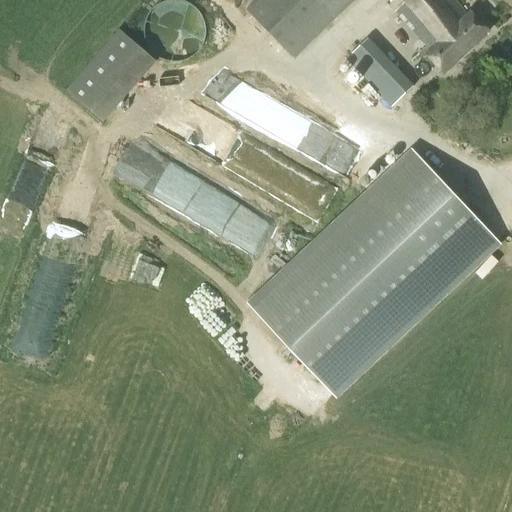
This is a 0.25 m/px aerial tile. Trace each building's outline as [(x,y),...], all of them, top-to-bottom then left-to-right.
[(174,63),(179,62),(185,61),(190,59),(194,56),(198,53),(201,49),(204,44),(205,39),(206,34),(206,28),(205,23),(203,18),(201,13),(197,9),(193,6),(189,3),(184,2),(179,1),(173,0),(168,1),(163,3),(159,5),(154,8),(151,12),(148,16),(146,21),(145,26),(144,31),(145,37),(146,42),(148,47),(151,51),(155,55),(159,58),(164,60),(169,62),(174,63)] [(256,0),(246,10),(294,59),(355,0),(256,0)] [(467,17),(451,0),(408,0),(395,12),(426,46),(418,54),(423,60),(426,57),(444,76),(490,32),(471,14),(467,17)] [(105,123),(157,62),(119,30),(67,91),(105,123)] [(414,87),(368,39),(346,59),(392,108),(414,87)] [(337,399),(502,245),(413,150),(248,304),(337,399)]
